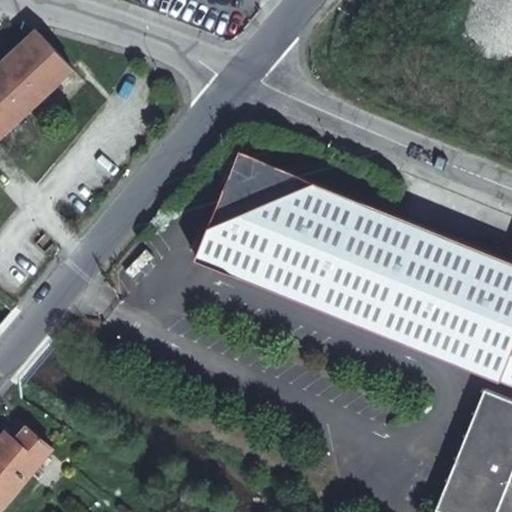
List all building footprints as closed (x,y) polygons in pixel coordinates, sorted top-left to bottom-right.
[(0,139),(0,140),(74,72),(41,37),(10,65),(6,61),(0,66),(0,139)] [(511,256),(511,259),(236,152),(188,258),(511,385),(511,354),(510,354),(511,347),(511,256)] [(511,511),(511,347),(510,354),(511,354),(511,401),(483,390),(435,509),(442,511),(511,511)] [(26,423),(18,417),(7,431),(14,437),(26,423)] [(0,506),(11,493),(52,444),(26,423),(14,437),(7,431),(5,429),(0,434),(0,506)]
